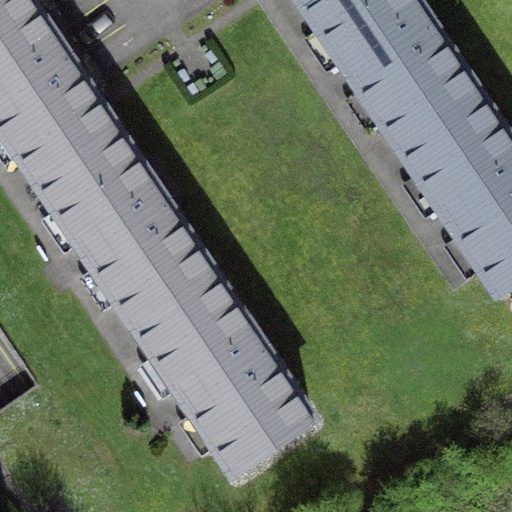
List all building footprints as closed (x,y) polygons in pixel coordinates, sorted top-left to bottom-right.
[(0,0),(0,122),(39,179),(113,129),(24,0),(0,0)] [(477,96),(411,0),(303,0),(304,0),(344,59),(341,61),(358,87),(361,85),(402,146),(477,96)] [(511,285),(511,147),(477,96),(402,146),(442,206),(439,208),(456,233),(460,230),(501,293),(511,285)] [(212,276),(113,129),(39,179),(79,240),(76,242),(93,267),(97,265),(137,325),(212,276)] [(311,422),(212,276),(137,325),(178,384),(174,387),(191,412),(195,410),(237,472),(311,422)]
